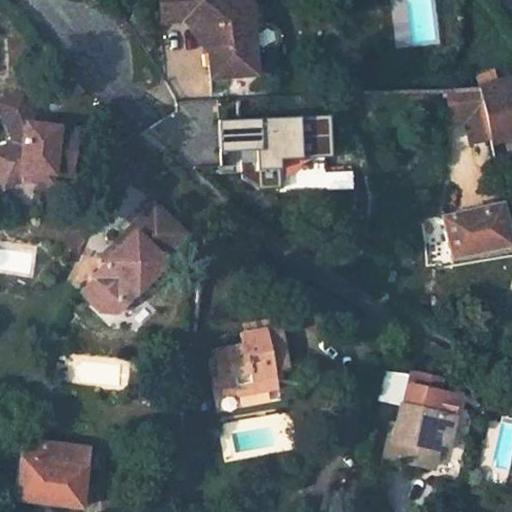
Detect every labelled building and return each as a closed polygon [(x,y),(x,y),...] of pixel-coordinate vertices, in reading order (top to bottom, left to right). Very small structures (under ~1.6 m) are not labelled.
[(185,20),(206,50),(208,76),(252,73),(245,0),(237,0),(198,2),(198,0),(156,0),(159,22),(185,20)] [(511,77),(478,85),(489,137),(511,131),(511,77)] [(469,139),(489,137),(478,85),(466,90),(436,91),(442,122),(465,118),(469,139)] [(0,176),(15,170),(30,172),(28,183),(48,186),(50,176),(67,179),(74,131),(73,131),(33,124),(17,92),(0,99),(0,124),(9,143),(0,147),(0,176)] [(325,116),(214,120),(215,152),(240,152),(242,187),(276,186),(275,160),(326,159),(325,116)] [(0,176),(0,187),(0,188),(16,181),(28,183),(30,172),(15,170),(0,176)] [(136,229),(107,259),(94,273),(96,276),(82,290),(103,309),(117,312),(126,302),(118,294),(130,281),(134,284),(140,290),(168,259),(163,254),(187,229),(154,199),(130,223),(136,229)] [(442,214),(450,253),(504,241),(494,202),(442,214)] [(107,259),(136,229),(130,223),(101,253),(107,259)] [(269,329),(268,321),(243,325),(244,333),(269,329)] [(286,371),(279,327),(269,329),(244,333),(239,333),(241,346),(212,350),(216,377),(231,375),(233,385),(234,396),(264,391),(262,375),(270,374),(286,371)] [(273,389),(270,374),(262,375),(264,391),(273,389)] [(233,385),(231,375),(216,377),(218,388),(233,385)] [(385,440),(380,459),(432,468),(436,451),(444,453),(452,414),(400,403),(394,428),(393,441),(385,440)] [(388,426),(385,440),(393,441),(394,428),(388,426)] [(88,450),(21,440),(13,501),(29,504),(29,510),(39,511),(61,511),(62,509),(79,510),(84,466),(99,468),(101,456),(87,454),(88,450)]
